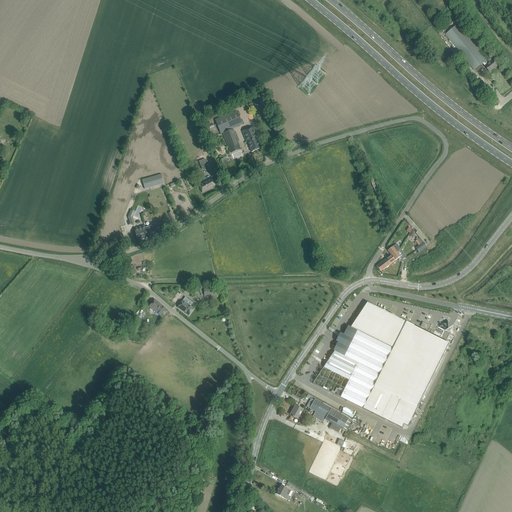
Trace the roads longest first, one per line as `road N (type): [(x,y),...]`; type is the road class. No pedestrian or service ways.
road 1 (unclassified): [(81,261),(161,241),(285,156),(418,118),(446,146),(369,268),(370,280)]
road 2 (primary): [(310,0),(511,163)]
road 3 (primary): [(511,147),(330,0)]
road 4 (unclassified): [(248,373),(141,285),(81,261)]
road 5 (unclassified): [(511,216),(466,271),(445,283),(370,280)]
road 6 (unclassified): [(278,394),(342,296),(370,280)]
